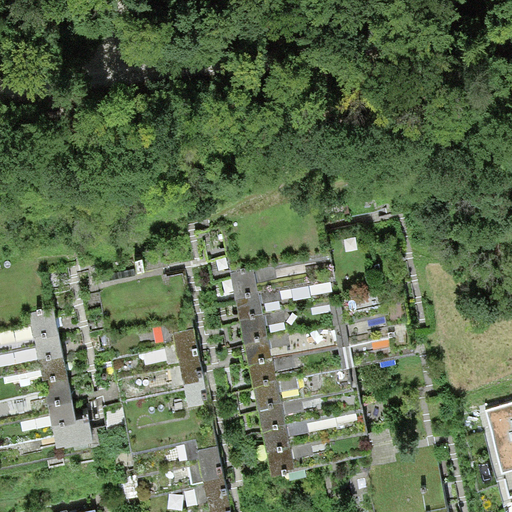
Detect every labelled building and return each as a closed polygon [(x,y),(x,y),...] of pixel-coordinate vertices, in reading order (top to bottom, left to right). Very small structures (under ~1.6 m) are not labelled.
[(325,241),(221,264),(268,475),(377,451),(357,365),(425,349),(388,184),(316,200),(325,241)] [(91,275),(143,511),(237,511),(180,255),(91,275)] [(46,273),(0,282),(0,467),(100,448),(93,411),(74,414),(46,273)] [(511,511),(511,404),(481,414),(506,511),(511,511)] [(455,511),(442,456),(373,472),(382,511),(455,511)]
